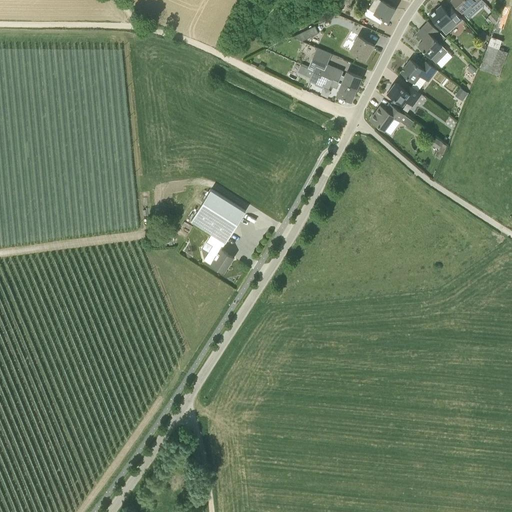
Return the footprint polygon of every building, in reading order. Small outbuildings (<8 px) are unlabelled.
[(388,20),(395,8),(380,0),(373,0),(369,9),(365,7),(362,13),(381,24),(384,18),(388,20)] [(452,0),(463,11),(471,4),(475,9),(484,1),(482,0),(452,0)] [(430,15),(434,20),(444,31),(446,33),(449,30),(463,19),(451,6),(446,10),(442,4),(430,15)] [(493,11),(488,16),(493,21),(495,24),(498,17),(493,11)] [(431,23),(429,21),(423,27),(418,32),(423,37),(424,39),(419,44),(430,55),(430,56),(437,62),(448,51),(440,44),(446,37),(442,34),(443,34),(438,30),(431,23)] [(319,33),(315,25),(293,36),(303,40),(319,33)] [(365,59),(374,44),(359,35),(350,50),(365,59)] [(481,67),(501,74),(509,50),(500,47),(503,38),(492,35),(481,67)] [(482,41),(478,46),(482,50),(487,46),(482,41)] [(317,47),(312,57),(319,60),(314,70),(357,88),(362,77),(348,70),(345,76),(342,75),(343,71),(335,67),(334,69),(326,66),(327,64),(332,54),(317,47)] [(411,59),(401,72),(415,82),(420,75),(429,81),(438,69),(426,60),(421,67),(411,59)] [(472,65),(468,69),(473,73),(477,69),(472,65)] [(311,77),(314,70),(308,67),(305,75),(311,77)] [(357,88),(314,70),(311,77),(310,79),(317,82),(317,84),(323,86),(324,85),(329,87),(330,85),(340,89),(337,95),(352,101),(357,88)] [(400,108),(405,100),(412,105),(421,93),(410,85),(407,90),(396,81),(387,93),(394,98),(391,102),(400,108)] [(468,93),(466,91),(461,88),(455,95),(463,101),(468,93)] [(405,113),(399,109),(400,108),(391,102),(390,103),(391,104),(387,110),(380,105),(370,119),(385,130),(394,117),(400,121),(405,113)] [(435,137),(431,144),(439,149),(434,155),(440,159),(447,145),(443,143),(435,137)] [(192,220),(213,234),(213,233),(224,240),(226,242),(246,211),(211,189),(192,220)] [(219,247),(224,240),(213,233),(213,234),(208,241),(214,245),(210,251),(205,259),(224,271),(234,256),(219,247)]
